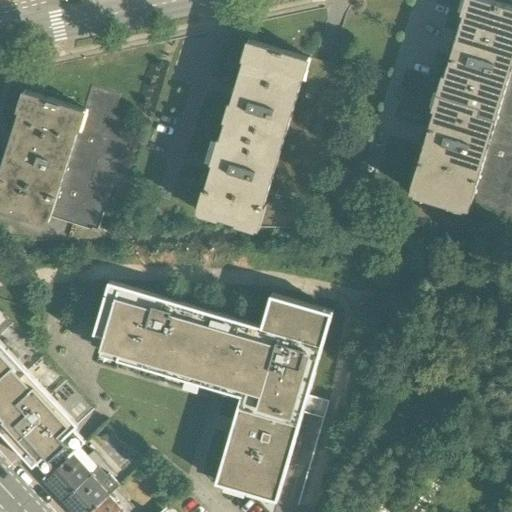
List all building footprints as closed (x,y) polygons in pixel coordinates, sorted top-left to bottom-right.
[(511,8),(483,0),(463,0),(460,13),(463,14),(457,35),(450,57),(445,74),(442,73),(432,110),(435,111),(429,131),(423,147),(411,187),(409,193),(415,194),(414,196),(463,211),(464,209),(469,211),(470,205),(511,67),(511,8)] [(241,60),(244,61),(235,89),(232,98),(231,102),(229,102),(223,121),(225,122),(221,138),(218,138),(210,163),(213,164),(210,172),(206,186),(203,186),(197,207),(196,211),(199,212),(198,214),(220,221),(220,218),(236,223),(235,225),(256,232),(257,229),(260,230),(260,228),(267,205),(265,204),(303,79),(304,79),(310,59),(247,40),(241,60)] [(328,64),(310,59),(304,79),(303,79),(265,204),(267,205),(260,228),(312,229),(332,164),(360,74),(328,64)] [(511,67),(470,205),(511,217),(511,67)] [(84,109),(51,217),(98,233),(113,183),(131,125),(115,119),(122,97),(91,88),(84,109)] [(84,109),(27,92),(13,135),(9,148),(0,174),(0,207),(12,212),(14,207),(28,212),(26,216),(49,224),(51,217),(84,109)] [(303,413),(332,311),(270,294),(261,325),(109,281),(94,333),(105,336),(100,354),(226,390),(241,395),(233,422),(230,434),(215,482),(277,500),(303,413)] [(0,369),(15,356),(0,340),(0,369)] [(393,347),(377,370),(394,381),(397,377),(405,363),(408,358),(393,347)] [(0,415),(2,418),(40,383),(15,356),(0,369),(0,415)] [(405,363),(397,377),(401,380),(410,366),(405,363)] [(78,424),(40,383),(2,418),(40,459),(73,429),(78,424)] [(303,413),(277,500),(297,506),(323,418),(303,413)] [(40,459),(2,418),(0,419),(0,431),(33,467),(37,464),(47,475),(43,478),(45,480),(79,448),(86,442),(73,429),(40,459)] [(384,421),(337,499),(357,511),(358,511),(405,434),(384,421)] [(411,431),(363,511),(391,511),(431,443),(411,431)] [(437,447),(399,511),(425,511),(457,458),(437,447)] [(79,448),(45,480),(64,501),(100,468),(79,448)] [(100,468),(64,501),(74,511),(90,511),(114,491),(120,485),(109,473),(107,475),(100,468)] [(114,491),(90,511),(131,511),(133,511),(114,491)]
